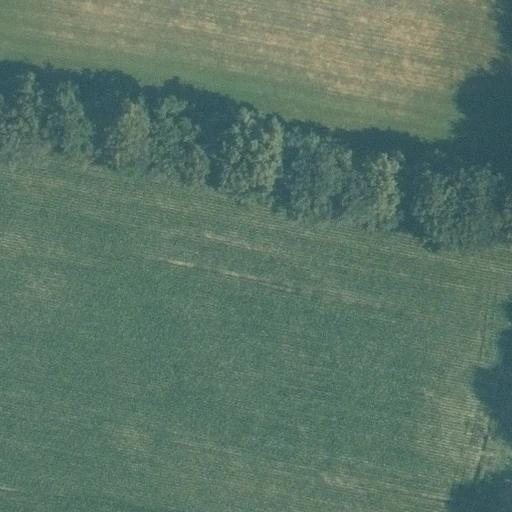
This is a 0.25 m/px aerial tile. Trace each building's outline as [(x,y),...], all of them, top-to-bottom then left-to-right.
[(0,191),(0,230),(8,232),(13,193),(0,191)] [(13,193),(8,232),(29,234),(34,196),(13,193)] [(34,196),(29,234),(51,237),(56,199),(34,196)] [(56,199),(51,237),(72,240),(77,201),(56,199)] [(77,201),(72,240),(94,243),(99,204),(77,201)] [(99,204),(94,243),(119,246),(124,207),(99,204)] [(14,261),(13,269),(25,271),(26,263),(14,261)] [(26,263),(25,271),(37,272),(38,264),(26,263)] [(57,267),(56,275),(68,276),(69,268),(57,267)] [(169,267),(166,292),(204,297),(207,272),(169,267)] [(69,268),(68,276),(80,278),(81,270),(69,268)] [(95,278),(94,286),(106,288),(107,280),(95,278)] [(259,298),(253,340),(271,342),(274,320),(293,322),(298,284),(276,281),(274,298),(259,296),(259,298)] [(77,284),(74,304),(111,309),(113,289),(106,288),(94,286),(77,284)] [(298,284),(293,322),(312,325),(310,347),(326,349),(331,305),(317,304),(319,287),(298,284)] [(252,285),(251,297),(259,298),(259,296),(260,286),(252,285)] [(32,287),(31,298),(39,299),(40,288),(32,287)] [(331,305),(326,349),(342,351),(345,329),(364,332),(369,293),(348,291),(346,307),(331,305)] [(166,292),(163,311),(202,316),(204,297),(166,292)] [(369,293),(364,332),(383,334),(381,356),(397,358),(403,315),(389,313),(391,296),(369,293)] [(31,298),(29,310),(37,311),(39,299),(31,298)] [(403,315),(397,358),(414,360),(417,339),(436,341),(441,303),(419,300),(417,317),(403,315)] [(243,302),(242,314),(250,315),(251,303),(243,302)] [(441,303),(436,341),(455,343),(452,365),(470,368),(475,324),(460,322),(462,305),(441,303)] [(74,304),(72,323),(108,328),(111,309),(74,304)] [(163,311),(161,330),(199,335),(202,316),(163,311)] [(72,323),(70,342),(106,347),(108,328),(72,323)] [(28,325),(26,337),(34,338),(36,326),(28,325)] [(240,328),(239,340),(247,341),(248,329),(240,328)] [(161,330),(159,349),(197,354),(199,335),(161,330)] [(26,337),(25,348),(33,349),(34,338),(26,337)] [(239,340),(237,352),(245,353),(247,341),(239,340)] [(70,342),(67,361),(103,366),(106,347),(70,342)] [(159,349),(156,368),(195,373),(197,354),(159,349)] [(67,361),(65,380),(101,385),(103,366),(67,361)] [(251,361),(250,369),(261,371),(262,363),(251,361)] [(23,363),(21,375),(29,376),(31,364),(23,363)] [(235,366),(234,378),(242,379),(243,367),(235,366)] [(156,368),(154,387),(192,392),(195,373),(156,368)] [(311,369),(310,377),(322,378),(323,370),(311,369)] [(323,370),(322,378),(334,380),(335,372),(323,370)] [(21,375),(20,387),(28,388),(29,376),(21,375)] [(234,378),(232,390),(240,391),(242,379),(234,378)] [(383,378),(382,386),(394,387),(395,379),(383,378)] [(395,379),(394,387),(406,389),(407,381),(395,379)] [(65,380),(62,399),(99,404),(101,385),(65,380)] [(154,387),(151,407),(190,411),(192,392),(154,387)] [(455,387),(454,395),(466,396),(467,388),(455,387)] [(62,399),(60,419),(96,424),(99,404),(62,399)] [(18,402),(16,414),(24,415),(26,403),(18,402)] [(230,404),(229,416),(237,417),(238,405),(230,404)] [(151,407),(149,427),(187,432),(190,411),(151,407)] [(229,416),(227,428),(235,429),(237,417),(229,416)] [(0,418),(0,426),(10,427),(11,420),(0,418)] [(25,421),(24,429),(36,431),(37,423),(25,421)] [(37,423),(36,431),(48,432),(49,424),(37,423)] [(63,426),(62,434),(74,436),(75,428),(63,426)] [(75,428),(74,436),(86,437),(87,429),(75,428)] [(161,435),(160,443),(172,445),(173,437),(161,435)] [(180,438),(179,446),(191,447),(192,439),(180,438)] [(192,439),(191,447),(192,447),(203,449),(204,441),(192,439)] [(218,443),(217,451),(229,452),(230,444),(218,443)] [(230,444),(229,452),(241,454),(242,446),(230,444)] [(256,448),(255,456),(267,457),(268,449),(256,448)] [(268,449),(267,457),(279,459),(280,451),(268,449)] [(294,452),(293,460),(305,462),(306,454),(294,452)] [(306,454),(305,462),(317,463),(318,455),(306,454)] [(459,455),(458,463),(470,464),(471,456),(459,455)] [(332,457),(331,465),(343,467),(344,459),(332,457)] [(0,459),(0,496),(8,498),(13,461),(0,459)] [(344,459),(343,467),(355,468),(356,460),(344,459)] [(13,461),(8,498),(27,500),(32,464),(13,461)] [(371,462),(370,470),(381,472),(382,464),(371,462)] [(32,464),(27,500),(46,502),(51,466),(32,464)] [(382,464),(381,472),(393,473),(394,465),(382,464)] [(51,466),(46,502),(65,505),(70,469),(51,466)] [(417,468),(416,480),(424,481),(425,469),(417,468)] [(70,469),(65,505),(85,507),(90,471),(70,469)] [(425,469),(424,481),(432,482),(433,470),(425,469)] [(448,472),(447,484),(455,485),(456,473),(448,472)] [(143,476),(138,511),(163,511),(168,479),(143,476)] [(168,479),(163,511),(182,511),(187,481),(168,479)] [(187,481),(182,511),(202,511),(206,484),(187,481)] [(206,484),(202,511),(221,511),(225,486),(206,484)] [(225,486),(221,511),(240,511),(244,488),(225,486)] [(244,488),(240,511),(260,511),(263,491),(244,488)] [(263,491),(260,511),(279,511),(282,493),(263,491)] [(282,493),(279,511),(298,511),(301,496),(282,493)] [(301,496),(298,511),(318,511),(320,498),(301,496)] [(320,498),(318,511),(337,511),(339,501),(320,498)] [(339,501),(337,511),(357,511),(358,503),(339,501)] [(358,503),(357,511),(376,511),(377,505),(358,503)]
